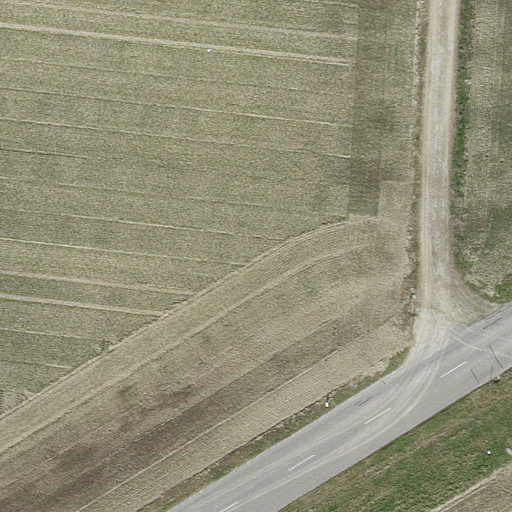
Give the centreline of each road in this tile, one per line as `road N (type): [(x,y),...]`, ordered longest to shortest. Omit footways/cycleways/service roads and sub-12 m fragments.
road 1 (track): [(453,0),(431,393)]
road 2 (unclassified): [(235,511),(511,345)]
